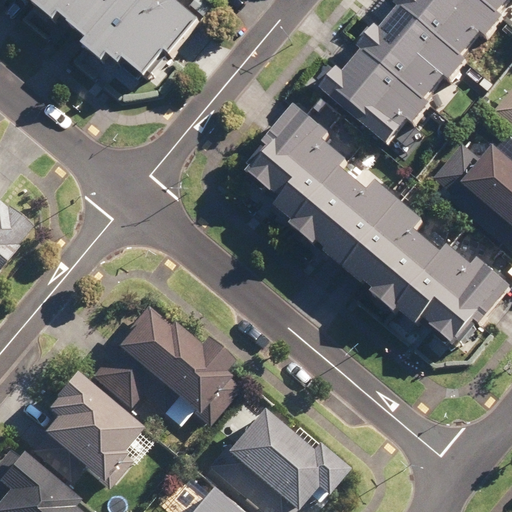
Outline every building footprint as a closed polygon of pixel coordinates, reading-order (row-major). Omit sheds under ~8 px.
[(24,0),(30,5),(26,9),(47,29),(53,22),(84,51),(79,56),(98,74),(107,66),(115,74),(120,69),(138,85),(160,62),(166,67),(196,30),(161,3),(155,11),(141,0),(24,0)] [(177,0),(201,21),(213,8),(203,0),(177,0)] [(511,0),(396,0),(316,93),(384,153),(405,129),(412,135),(429,115),(420,106),(439,84),(445,90),(464,69),(458,64),(477,43),(481,46),(499,25),(495,21),(511,0)] [(511,92),(493,115),(511,130),(511,92)] [(307,128),(291,114),(235,177),(273,211),(271,214),(290,231),(285,237),(305,254),(308,252),(386,321),(390,316),(410,334),(413,330),(444,357),(468,330),(476,337),(510,298),(474,265),(468,272),(446,252),(438,261),(412,238),(418,231),(371,189),(363,199),(335,175),(342,167),(323,149),(328,143),(309,126),(307,128)] [(462,146),(432,179),(454,198),(449,203),(511,260),(511,171),(511,173),(491,154),(482,164),(462,146)] [(0,260),(22,235),(0,216),(0,260)] [(191,354),(141,312),(106,352),(108,354),(88,377),(127,411),(138,399),(177,432),(185,423),(188,426),(223,386),(215,380),(223,371),(196,348),(191,354)] [(149,449),(65,381),(36,416),(44,423),(31,439),(38,445),(26,459),(65,491),(76,477),(94,491),(120,459),(132,469),(149,449)] [(249,417),(205,472),(255,511),(296,511),(308,497),(318,504),(339,478),(308,452),(302,460),(249,417)] [(67,511),(71,508),(4,455),(0,459),(0,511),(67,511)] [(217,511),(198,497),(186,511),(217,511)]
